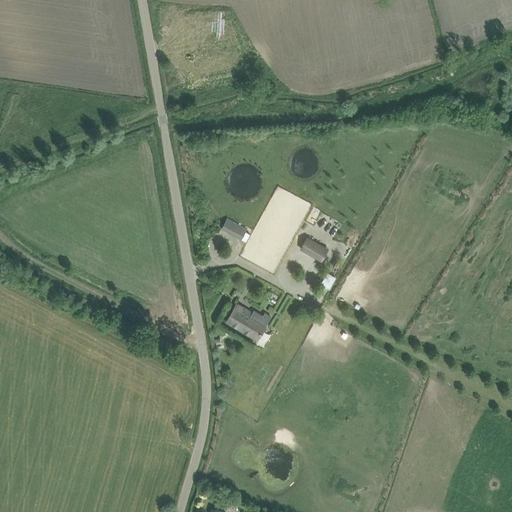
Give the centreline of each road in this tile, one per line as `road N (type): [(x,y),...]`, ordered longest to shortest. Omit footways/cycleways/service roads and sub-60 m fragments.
road 1 (unclassified): [(179,511),(203,430),(206,378),(141,0)]
road 2 (track): [(160,107),(0,173)]
